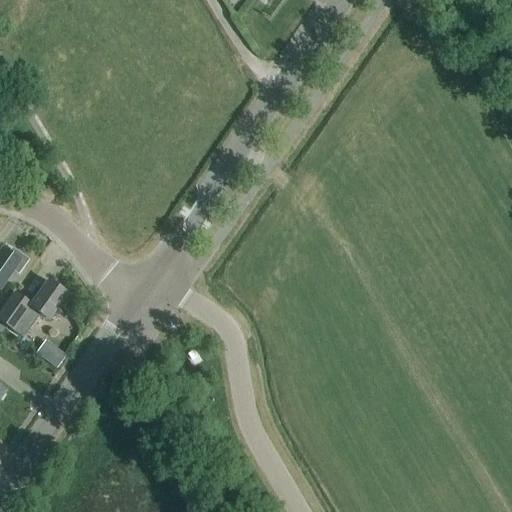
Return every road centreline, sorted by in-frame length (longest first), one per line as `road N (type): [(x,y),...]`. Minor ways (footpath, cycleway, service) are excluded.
road 1 (residential): [(152,273),(231,339),(253,436),(297,511)]
road 2 (tertiary): [(0,490),(128,309)]
road 3 (track): [(0,68),(81,208),(90,258)]
road 4 (tertiary): [(152,273),(269,106)]
road 5 (tertiary): [(269,106),(342,0)]
road 6 (unclassified): [(269,106),(205,0)]
